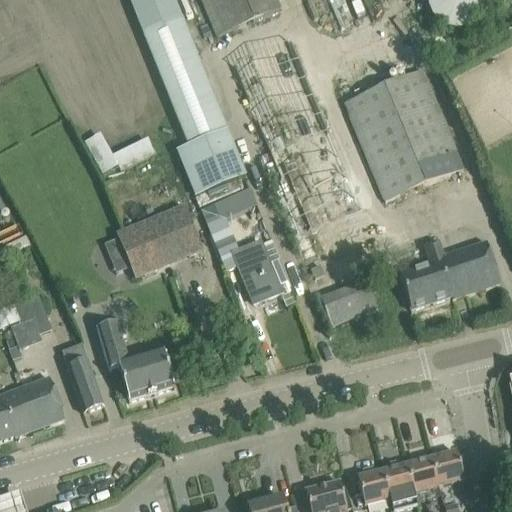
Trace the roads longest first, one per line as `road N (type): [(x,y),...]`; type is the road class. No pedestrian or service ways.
road 1 (tertiary): [(0,480),(366,379)]
road 2 (residential): [(176,466),(377,414)]
road 3 (residential): [(490,511),(461,356)]
